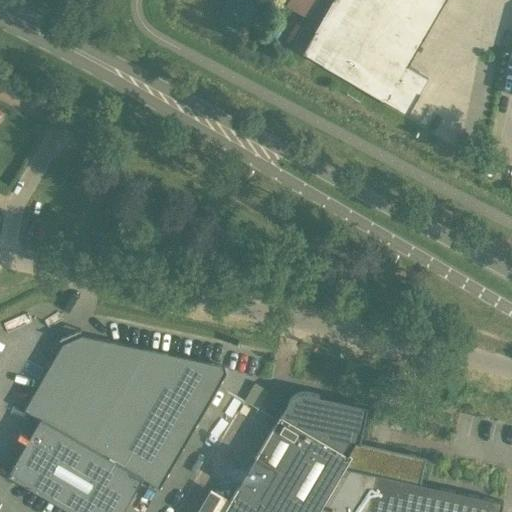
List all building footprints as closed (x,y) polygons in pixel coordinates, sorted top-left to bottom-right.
[(308,18),(318,0),(288,0),(285,5),(308,18)] [(332,0),(302,51),(406,114),(429,77),(406,63),(444,0),(332,0)] [(8,474),(73,511),(122,511),(142,477),(160,487),(226,372),(224,365),(81,334),(63,342),(25,409),(40,418),(8,474)] [(291,397),(290,398),(289,401),(222,511),(317,511),(352,454),(348,452),(355,441),(359,442),(368,405),(308,392),(306,392),(303,392),(301,392),(298,393),(297,393),(294,395),(293,396),(291,397)] [(499,511),(502,501),(420,483),(426,456),(396,450),(359,442),(355,441),(348,452),(352,454),(317,511),(499,511)] [(212,456),(196,492),(204,495),(210,483),(231,493),(237,480),(228,476),(233,465),(212,456)]
